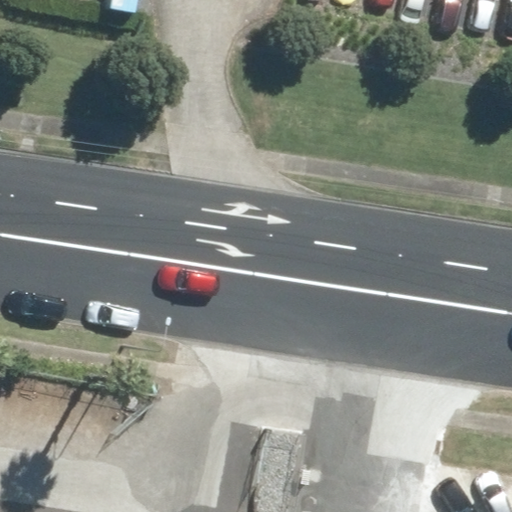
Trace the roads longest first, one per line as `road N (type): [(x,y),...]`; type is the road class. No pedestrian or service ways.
road 1 (primary): [(0,225),(511,306)]
road 2 (unknown): [(0,449),(107,466),(161,456),(206,422),(265,268)]
